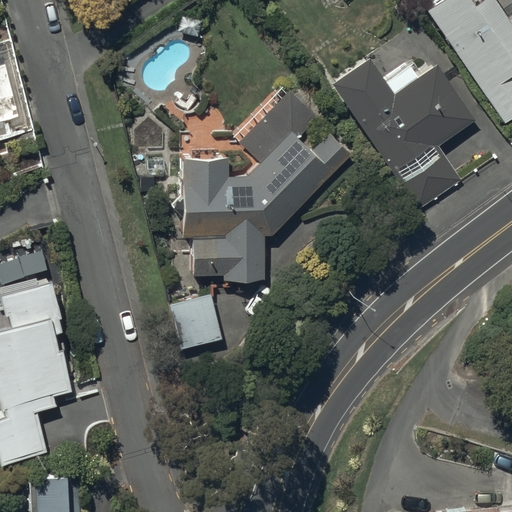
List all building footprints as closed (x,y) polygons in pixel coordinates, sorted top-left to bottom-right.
[(428,0),(504,114),(511,108),(511,65),(511,64),(511,3),(509,6),(505,0),(428,0)] [(366,39),(327,64),(417,204),(461,176),(435,137),(474,112),(433,48),(414,60),(407,49),(383,64),(366,39)] [(178,137),(176,225),(209,226),(209,264),(219,265),(219,270),(262,270),(263,225),(269,225),(347,143),(326,122),(313,135),(303,126),(317,111),(281,78),(232,129),(255,151),(244,161),(225,161),(226,138),(178,137)] [(0,449),(44,441),(35,397),(53,393),(50,378),(71,374),(62,330),(55,332),(52,317),(64,314),(53,263),(0,274),(0,284),(5,307),(0,308),(0,449)] [(181,339),(220,329),(207,282),(169,291),(181,339)] [(76,511),(75,464),(62,465),(62,459),(26,459),(26,511),(76,511)] [(491,499),(430,504),(431,511),(511,511),(511,491),(490,494),(491,499)]
